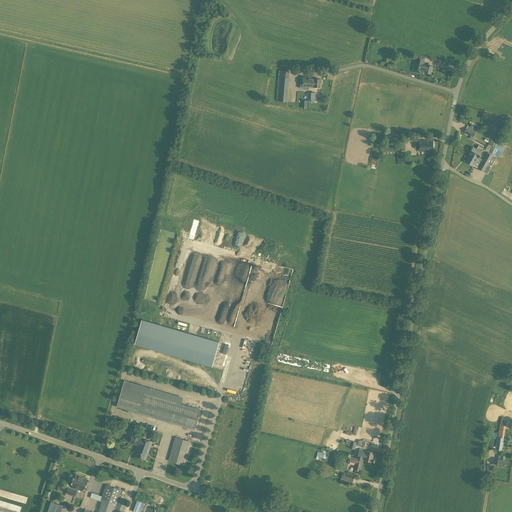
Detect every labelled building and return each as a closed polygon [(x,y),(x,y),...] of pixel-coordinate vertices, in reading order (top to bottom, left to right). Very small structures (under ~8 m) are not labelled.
[(415,66),(417,66),(416,70),(416,71),(417,72),(418,72),(419,72),(420,72),(420,71),(425,72),(431,74),(432,66),(427,65),(423,64),(424,60),(417,59),(415,66)] [(276,101),(287,102),(289,72),(279,71),(279,76),(278,76),(276,101)] [(302,86),(315,87),(320,87),(321,79),(315,79),(316,77),(303,77),(302,86)] [(468,125),(466,128),(464,133),(471,136),(474,137),(478,129),(473,126),(472,128),(468,125)] [(433,141),(426,141),(426,140),(418,140),(419,151),(426,151),(426,150),(433,150),(433,141)] [(498,142),(493,153),(501,157),(506,146),(498,142)] [(478,158),(481,152),(484,148),(479,145),(476,149),(473,147),(469,153),(470,153),(465,161),(478,168),(483,171),(482,172),(486,174),(495,158),(487,152),(483,160),(478,158)] [(383,146),(383,155),(400,154),(400,146),(383,146)] [(252,258),(251,263),(260,266),(262,260),(252,258)] [(219,342),(142,319),(135,344),(212,367),(219,342)] [(195,430),(201,409),(182,404),(183,398),(125,380),(117,407),(195,430)] [(500,420),(495,450),(502,451),(504,438),(503,438),(506,421),(500,420)] [(151,442),(132,435),(129,442),(139,446),(136,456),(145,459),(147,451),(148,451),(151,442)] [(191,442),(175,437),(168,461),(184,465),(191,442)] [(350,448),(355,449),(356,442),(349,440),(348,445),(350,445),(350,448)] [(350,461),(349,464),(355,465),(354,470),(360,471),(363,460),(365,460),(372,462),(374,453),(367,451),(359,449),(357,458),(351,457),(350,461)] [(317,456),(316,459),(323,461),(327,462),(328,457),(326,456),(326,453),(320,452),(319,456),(317,456)] [(506,460),(504,460),(505,456),(499,455),(498,459),(497,466),(505,467),(506,460)] [(343,472),(340,481),(346,482),(352,483),(352,481),(353,481),(354,475),(343,472)] [(85,482),(86,479),(75,475),(74,478),(71,487),(67,486),(65,493),(75,496),(77,489),(82,491),(85,482)] [(113,511),(121,490),(105,485),(101,496),(91,493),(89,497),(101,502),(97,511),(92,511),(84,509),(83,511),(113,511)] [(0,496),(7,499),(23,503),(25,497),(0,490),(0,496)] [(119,497),(113,511),(122,511),(127,500),(119,497)] [(137,511),(141,511),(144,501),(136,499),(134,511),(137,511)] [(46,511),(60,511),(63,506),(51,501),(46,511)]
